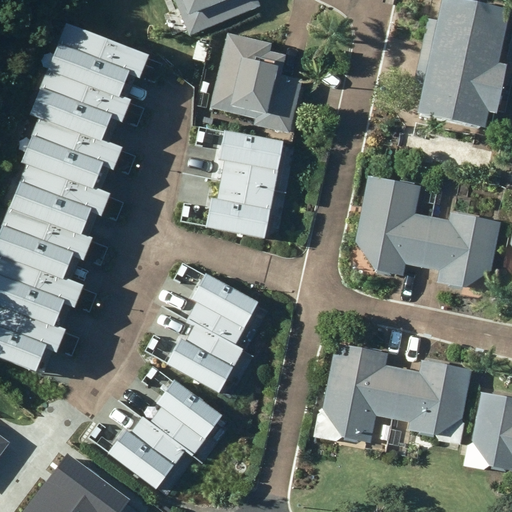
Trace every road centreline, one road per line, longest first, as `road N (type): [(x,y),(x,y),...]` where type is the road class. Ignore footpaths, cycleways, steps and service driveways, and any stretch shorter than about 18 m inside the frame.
road 1 (residential): [(320,297),(377,17)]
road 2 (residential): [(268,511),(320,297)]
road 3 (residential): [(320,297),(511,340)]
